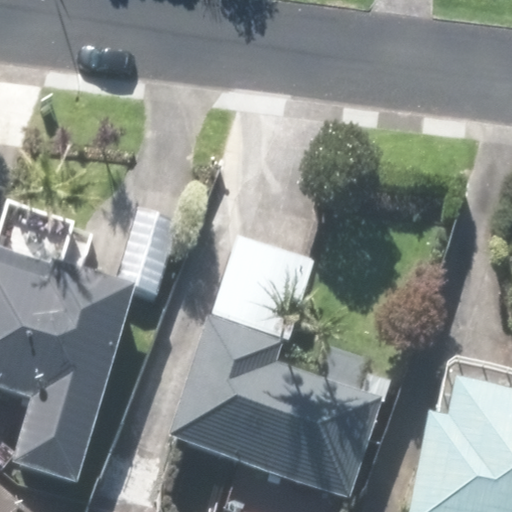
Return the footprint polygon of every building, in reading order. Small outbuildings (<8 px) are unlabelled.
[(171,236),(129,224),(110,287),(152,300),(171,236)] [(305,277),(227,252),(201,333),(279,358),(305,277)] [(0,469),(0,484),(70,502),(122,301),(0,269),(0,409),(14,413),(0,469)] [(253,360),(192,339),(154,449),(334,511),(343,511),(378,412),(250,368),(253,360)] [(511,511),(511,387),(437,374),(426,435),(408,432),(394,511),(511,511)]
